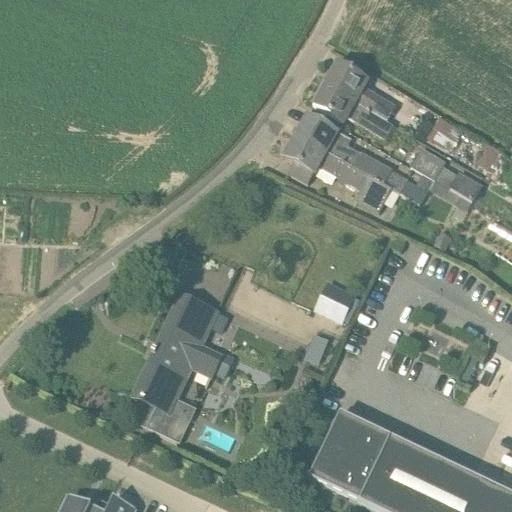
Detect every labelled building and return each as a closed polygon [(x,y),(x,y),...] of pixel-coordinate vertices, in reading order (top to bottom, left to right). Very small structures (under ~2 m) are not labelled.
[(387,124),(396,109),(366,92),(369,86),(336,67),(325,88),(387,124)] [(387,124),(325,88),(313,109),(345,128),(349,121),(385,144),(393,129),(387,125),(387,124)] [(360,157),(347,150),(351,143),(308,118),(296,138),(392,193),(400,198),(408,183),(393,175),(393,174),(360,156),(360,157)] [(455,160),(464,147),(457,142),(461,135),(439,122),(427,143),(455,160)] [(392,193),(296,138),(283,160),(316,179),(319,172),(339,182),(337,186),(343,190),(345,186),(360,195),(355,204),(379,218),(392,193)] [(498,152),(487,146),(475,165),(487,172),(498,152)] [(457,179),(443,171),(446,166),(421,152),(411,171),(434,185),(428,193),(457,210),(451,221),(461,226),(472,207),(473,207),(483,190),(459,176),(457,179)] [(444,255),(451,241),(442,237),(434,250),(444,255)] [(345,327),(359,298),(329,285),(316,314),(345,327)] [(221,358),(203,350),(216,316),(180,299),(132,400),(173,420),(180,403),(178,402),(191,374),(212,384),(215,377),(224,381),(234,362),(223,356),(221,358)] [(322,368),(330,343),(314,338),(306,362),(322,368)] [(309,483),(370,511),(511,511),(511,503),(499,498),(339,421),(309,483)] [(70,501),(64,511),(133,511),(114,502),(110,509),(92,501),(92,502),(95,503),(91,511),(70,501)]
